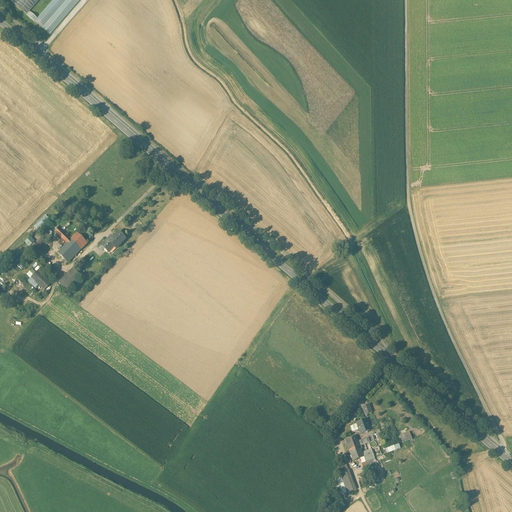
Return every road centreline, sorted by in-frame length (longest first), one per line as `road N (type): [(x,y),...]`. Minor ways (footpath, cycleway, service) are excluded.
road 1 (secondary): [(0,21),(502,456)]
road 2 (residential): [(406,0),(409,203),(438,304),(502,440),(502,456)]
